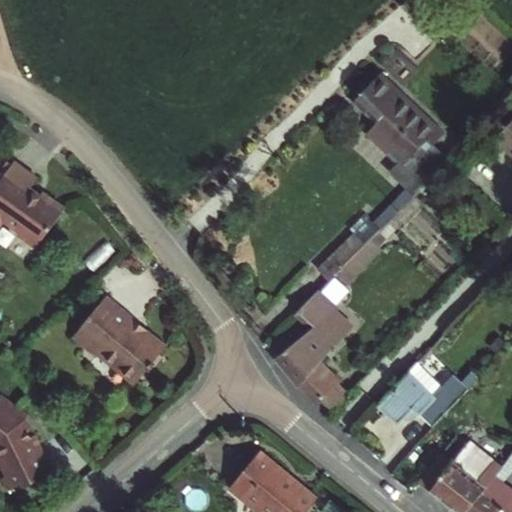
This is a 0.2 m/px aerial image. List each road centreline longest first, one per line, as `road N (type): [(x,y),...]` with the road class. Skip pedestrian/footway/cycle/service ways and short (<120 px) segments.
road 1 (residential): [(0,88),(45,112),(105,165),(216,313),(245,377)]
road 2 (residential): [(86,511),(245,377)]
road 3 (residential): [(245,377),(402,511)]
